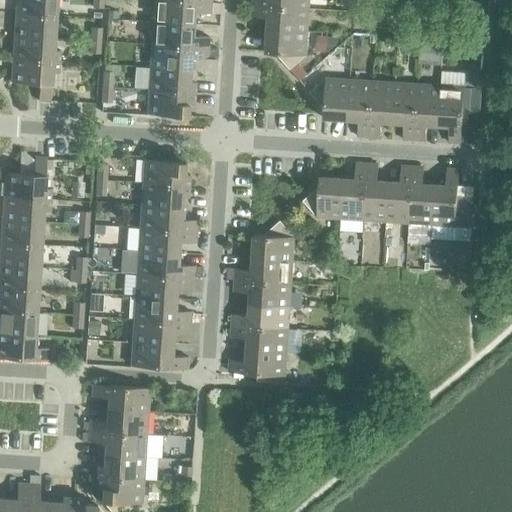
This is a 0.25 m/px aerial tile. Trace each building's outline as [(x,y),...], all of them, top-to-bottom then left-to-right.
[(15,0),(15,13),(55,15),(56,0),(15,0)] [(101,0),(92,0),(92,8),(101,8),(101,0)] [(169,0),(153,0),(152,22),(192,24),(193,13),(209,14),(210,3),(169,0)] [(251,0),(252,5),(308,9),(308,0),(251,0)] [(210,3),(209,14),(219,14),(220,3),(210,3)] [(267,17),(266,29),(307,32),(308,9),(252,5),(251,16),(267,17)] [(107,10),(106,19),(116,19),(116,11),(107,10)] [(15,13),(13,35),(54,38),(55,15),(15,13)] [(152,22),(150,44),(207,48),(208,37),(192,36),(192,24),(152,22)] [(91,28),(90,40),(99,41),(100,28),(91,28)] [(307,32),(266,29),(265,53),(275,53),(289,70),(305,55),(307,32)] [(13,35),(12,58),(58,61),(59,50),(53,50),(54,38),(13,35)] [(99,41),(90,40),(89,53),(98,54),(99,41)] [(419,41),(418,64),(431,65),(432,41),(419,41)] [(150,44),(149,67),(189,70),(190,58),(206,59),(207,48),(150,44)] [(207,48),(206,59),(216,60),(217,49),(207,48)] [(58,61),(12,58),(10,82),(39,84),(37,101),(49,102),(50,84),(51,84),(52,72),(57,72),(58,61)] [(149,67),(147,90),(193,93),(194,82),(189,81),(189,70),(149,67)] [(103,72),(102,87),(111,88),(112,72),(103,72)] [(463,87),(462,112),(476,113),(479,113),(482,74),(464,73),(463,87)] [(323,118),(346,120),(349,79),(325,78),(309,92),(323,108),(323,118)] [(357,137),(368,138),(372,81),(349,79),(346,120),(358,121),(357,137)] [(380,122),(392,123),(394,82),(372,81),(368,138),(379,138),(380,122)] [(402,140),(413,141),(417,84),(394,82),(392,123),(403,124),(402,140)] [(426,125),(437,126),(440,85),(417,84),(413,141),(425,141),(426,125)] [(440,85),(437,126),(449,127),(448,143),(460,143),(461,123),(462,112),(463,87),(440,85)] [(111,88),(102,87),(101,102),(110,103),(111,88)] [(193,93),(147,90),(146,114),(186,116),(187,104),(193,104),(193,93)] [(462,112),(461,123),(475,124),(476,113),(462,112)] [(4,173),(3,196),(49,199),(49,188),(44,188),(45,175),(44,175),(45,158),(34,157),(33,175),(4,173)] [(143,159),(141,183),(187,186),(188,174),(183,174),(184,162),(143,159)] [(340,219),(363,220),(366,164),(355,163),(354,179),(342,178),(340,219)] [(97,164),(96,180),(105,180),(106,165),(97,164)] [(363,220),(385,222),(388,181),(376,180),(377,164),(366,164),(363,220)] [(385,222),(408,223),(412,167),(401,166),(400,182),(388,181),(385,222)] [(408,223),(431,225),(433,184),(422,183),(423,167),(412,167),(408,223)] [(433,184),(431,225),(454,226),(457,186),(458,170),(446,169),(445,185),(433,184)] [(316,217),(340,219),(342,178),(319,177),(318,187),(302,201),(316,217)] [(105,180),(96,180),(95,195),(104,196),(105,180)] [(71,182),(70,196),(83,196),(83,183),(71,182)] [(141,183),(140,205),(181,208),(181,196),(187,197),(187,186),(141,183)] [(457,186),(454,226),(471,227),(474,187),(457,186)] [(3,196),(1,219),(42,222),(43,210),(48,211),(49,199),(3,196)] [(140,205),(139,228),(195,232),(196,220),(180,219),(181,208),(140,205)] [(79,212),(78,224),(87,225),(88,212),(79,212)] [(1,219),(0,240),(0,241),(40,245),(42,222),(1,219)] [(253,235),(251,258),(292,261),(293,237),(279,221),(263,235),(253,235)] [(87,225),(78,224),(78,237),(86,237),(87,225)] [(93,225),(93,233),(103,234),(103,226),(93,225)] [(139,228),(137,251),(178,253),(178,242),(194,243),(195,232),(139,228)] [(0,241),(0,264),(39,267),(40,245),(0,241)] [(137,251),(136,274),(192,277),(193,266),(177,265),(178,253),(137,251)] [(76,257),(75,270),(84,270),(85,258),(76,257)] [(234,269),(234,280),(290,284),(292,261),(251,258),(251,270),(234,269)] [(0,264),(0,287),(38,290),(39,267),(0,264)] [(193,266),(192,277),(201,278),(201,267),(193,266)] [(227,268),(226,279),(234,280),(234,269),(227,268)] [(84,270),(75,270),(75,282),(83,283),(84,270)] [(136,274),(134,296),(175,299),(175,287),(192,288),(192,277),(136,274)] [(249,292),(248,304),(289,306),(290,284),(234,280),(233,291),(249,292)] [(0,287),(0,310),(36,313),(38,290),(0,287)] [(134,296),(133,319),(189,323),(189,321),(190,313),(190,312),(174,310),(175,299),(134,296)] [(73,302),(73,315),(81,316),(82,303),(73,302)] [(232,314),(231,325),(287,329),(289,306),(248,304),(248,315),(232,314)] [(0,310),(0,333),(35,336),(36,313),(0,310)] [(190,313),(189,321),(197,321),(198,314),(190,313)] [(81,316),(73,315),(72,328),(80,328),(81,316)] [(133,319),(131,342),(172,344),(172,333),(189,334),(189,323),(133,319)] [(87,322),(86,334),(98,334),(98,323),(87,322)] [(246,338),(245,349),(286,352),(287,329),(231,325),(230,336),(246,338)] [(35,336),(0,333),(0,356),(49,360),(50,348),(34,347),(35,336)] [(172,344),(131,342),(130,365),(186,369),(187,357),(171,356),(172,344)] [(286,352),(245,349),(245,361),(229,360),(228,372),(284,375),(286,352)] [(107,397),(106,409),(147,411),(148,388),(92,384),(91,396),(107,397)] [(89,419),(89,431),(145,434),(147,411),(106,409),(105,420),(89,419)] [(181,414),(181,432),(188,432),(189,427),(193,427),(194,414),(181,414)] [(104,443),(103,454),(144,457),(145,434),(89,431),(88,442),(104,443)] [(97,466),(96,477),(142,480),(144,457),(103,454),(103,466),(97,466)] [(180,482),(189,483),(190,467),(181,467),(181,474),(180,481),(180,482)] [(161,473),(160,480),(173,481),(173,473),(161,473)] [(142,480),(96,477),(96,488),(101,488),(100,501),(110,511),(119,511),(131,503),(141,503),(142,480)] [(3,511),(25,511),(28,484),(16,483),(15,500),(4,499),(3,511)] [(25,511),(48,511),(49,502),(38,501),(39,485),(28,484),(25,511)] [(48,511),(71,511),(72,498),(61,497),(61,502),(49,502),(48,511)] [(72,498),(71,511),(102,511),(96,505),(83,504),(84,499),(72,498)]
